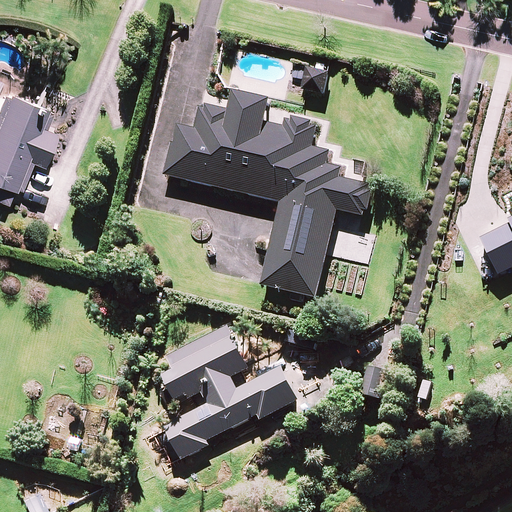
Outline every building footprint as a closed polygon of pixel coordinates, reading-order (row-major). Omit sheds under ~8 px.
[(328,75),(307,71),(303,92),(324,96),(328,75)] [(29,160),(47,168),(61,135),(40,126),(46,110),(3,92),(0,98),(0,201),(3,203),(9,189),(15,192),(29,160)] [(270,102),(234,94),(229,112),(201,106),(195,131),(177,127),(166,177),(281,204),(262,287),(317,299),(337,211),(366,218),(373,187),(339,180),(342,169),(327,166),(330,153),(312,149),(318,125),(286,117),(283,129),(265,124),(270,102)] [(190,347),(156,365),(175,403),(186,397),(194,413),(165,428),(183,461),(210,447),(208,442),(229,431),(235,441),(301,407),(281,368),(237,390),(231,379),(249,370),(228,328),(190,347)] [(389,372),(365,368),(361,396),(385,400),(389,372)] [(66,398),(55,395),(45,437),(56,440),(66,398)] [(48,511),(43,498),(27,504),(29,511),(48,511)]
